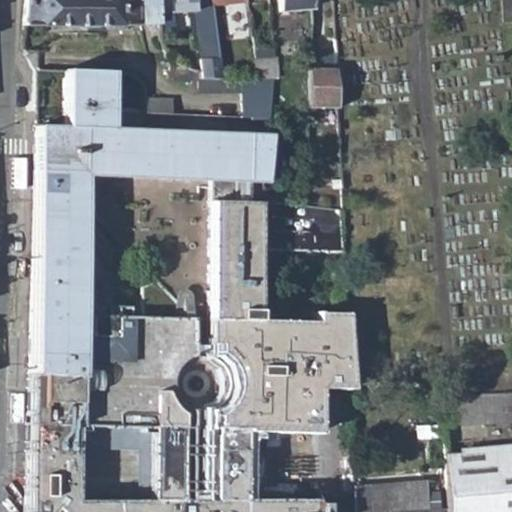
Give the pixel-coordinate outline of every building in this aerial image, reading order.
[(24,0),(23,26),(57,25),(57,34),(105,34),(106,25),(135,26),(145,55),(160,50),(157,40),(156,24),(155,14),(155,6),(142,7),(141,0),(24,0)] [(154,0),(155,6),(155,14),(191,12),(190,0),(154,0)] [(190,0),(191,12),(197,72),(197,80),(217,80),(212,7),(247,5),(246,0),(190,0)] [(310,0),(278,0),(280,13),(310,8),(310,0)] [(511,0),(502,0),(503,9),(511,8),(511,0)] [(157,40),(160,50),(172,48),(168,25),(156,24),(157,40)] [(270,39),(250,40),(252,60),(271,58),(270,39)] [(273,39),(270,39),(271,58),(252,60),(253,79),(273,79),(273,39)] [(332,50),(310,51),(308,107),(335,107),(334,93),(332,50)] [(291,51),(282,51),(284,79),(291,79),(291,51)] [(197,72),(169,64),(169,81),(197,80),(197,72)] [(23,511),(310,511),(310,500),(239,501),(241,433),(314,434),(315,389),(345,390),(342,315),(312,314),(312,324),(252,322),(254,251),(340,254),(338,204),(259,201),(266,137),(107,131),(109,74),(63,73),(62,129),(33,128),(23,511)] [(273,79),(253,79),(217,80),(197,80),(199,94),(239,94),(240,118),(268,120),(273,79)] [(142,114),(170,115),(170,103),(144,101),(142,114)] [(335,131),(335,117),(326,117),(326,131),(335,131)] [(317,141),(316,122),(308,122),(307,146),(314,146),(313,141),(317,141)] [(474,370),(449,371),(450,393),(475,392),(474,370)] [(511,511),(511,393),(445,395),(438,395),(440,424),(511,422),(511,452),(441,457),(445,509),(444,511),(511,511)] [(351,511),(444,511),(445,509),(426,510),(423,479),(351,485),(351,511)]
